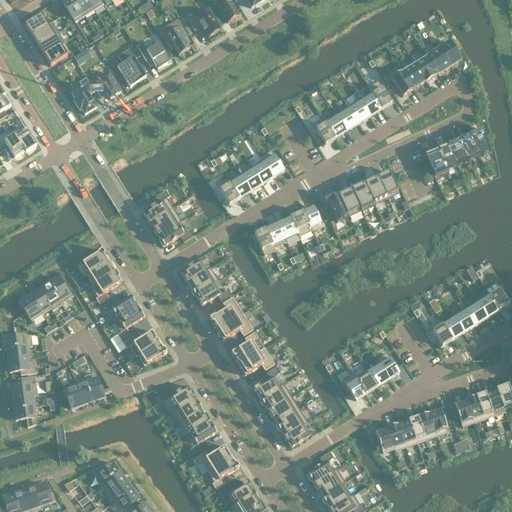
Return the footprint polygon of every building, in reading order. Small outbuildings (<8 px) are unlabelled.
[(85,18),(73,0),(67,0),(62,3),(75,24),(85,18)] [(94,12),(86,0),(73,0),(85,18),(94,12)] [(99,0),(86,0),(94,12),(103,6),(99,0)] [(221,0),(223,2),(216,6),(227,24),(239,17),(228,0),(221,0)] [(266,0),(245,0),(251,9),(254,8),(256,8),(258,7),(259,5),(266,0)] [(220,31),(208,11),(203,14),(203,13),(188,23),(194,33),(201,29),(204,33),(205,32),(209,38),(220,31)] [(151,12),(146,15),(149,20),(154,17),(151,12)] [(32,37),(52,24),(48,26),(41,16),(24,27),(31,37),(32,37)] [(177,22),(159,33),(169,49),(173,47),(175,50),(179,56),(189,50),(184,40),(187,38),(177,22)] [(39,47),(58,34),(52,24),(32,37),(31,37),(33,41),(38,48),(39,47)] [(44,58),(65,44),(58,34),(39,47),(38,48),(40,51),(44,58)] [(171,63),(157,42),(145,50),(143,46),(138,49),(146,62),(150,59),(158,72),(171,63)] [(449,43),(439,50),(450,68),(461,62),(449,43)] [(65,45),(65,44),(44,58),(50,68),(67,57),(61,47),(65,45)] [(134,47),(129,51),(135,61),(140,58),(134,47)] [(439,50),(426,58),(438,76),(450,68),(439,50)] [(122,65),(117,69),(128,85),(130,89),(146,79),(135,61),(129,51),(117,58),(122,65)] [(80,55),(73,59),(78,66),(84,62),(80,55)] [(426,58),(414,65),(426,84),(438,76),(426,58)] [(414,65),(402,73),(413,91),(426,84),(414,65)] [(100,84),(94,88),(101,100),(107,96),(110,100),(113,99),(118,96),(121,94),(109,74),(108,75),(105,70),(95,76),(98,81),(100,84)] [(402,73),(391,80),(402,98),(413,91),(402,73)] [(82,88),(71,95),(76,103),(74,104),(80,112),(81,111),(85,116),(96,109),(89,97),(95,93),(86,80),(79,84),(82,88)] [(368,89),(370,93),(371,93),(382,111),(392,105),(391,103),(392,103),(387,95),(386,96),(378,83),(368,89)] [(394,89),(390,91),(395,98),(398,96),(394,89)] [(370,93),(359,101),(370,119),(382,111),(371,93),(370,93)] [(5,97),(0,99),(0,114),(11,107),(5,97)] [(359,101),(347,108),(358,126),(370,119),(359,101)] [(347,108),(335,116),(346,134),(358,126),(347,108)] [(324,123),(323,123),(335,141),(346,134),(335,116),(324,123)] [(322,120),(312,126),(320,139),(319,140),(323,148),(335,141),(323,123),(324,123),(322,120)] [(22,125),(12,132),(15,136),(25,153),(26,154),(37,147),(26,130),(25,130),(22,125)] [(483,131),(469,137),(479,158),(490,153),(484,140),(487,138),(483,131)] [(15,136),(4,143),(15,160),(25,153),(15,136)] [(469,137),(458,141),(468,163),(479,158),(469,137),(468,137),(469,137)] [(458,142),(448,146),(458,168),(468,163),(458,141),(458,142)] [(448,147),(438,151),(448,173),(458,168),(448,146),(447,147),(448,147)] [(437,152),(424,157),(434,179),(435,178),(447,173),(448,173),(438,151),(437,151),(437,152)] [(261,158),(261,159),(263,161),(274,179),(284,173),(271,152),(261,158)] [(263,161),(251,168),(262,186),(274,179),(263,161)] [(251,168),(239,176),(251,194),(262,186),(251,168)] [(389,173),(377,179),(387,200),(399,195),(389,173)] [(228,183),(227,183),(239,201),(251,194),(239,176),(228,183)] [(377,179),(364,185),(374,207),(387,200),(377,179)] [(226,181),(216,187),(229,207),(239,201),(227,183),(228,183),(226,180),(226,181)] [(364,185),(351,191),(361,213),(374,207),(364,185)] [(351,191),(338,197),(348,219),(361,213),(351,191)] [(165,192),(155,199),(159,204),(166,200),(167,200),(169,198),(165,192)] [(338,197),(327,202),(337,224),(348,219),(338,197)] [(150,210),(143,214),(147,220),(146,220),(149,225),(173,210),(167,200),(166,200),(159,204),(155,207),(150,210)] [(313,208),(303,213),(310,230),(311,230),(321,225),(313,208)] [(173,210),(149,225),(149,226),(151,225),(154,230),(153,231),(157,238),(179,224),(179,225),(181,223),(173,210)] [(303,213),(290,219),(298,236),(297,236),(298,239),(299,238),(312,232),(311,230),(310,230),(303,213)] [(290,219),(277,225),(285,242),(285,241),(297,236),(298,236),(290,219)] [(179,224),(157,238),(158,238),(160,241),(159,242),(163,249),(170,244),(171,245),(177,241),(177,240),(180,238),(186,235),(179,225),(179,224)] [(277,225),(264,231),(273,250),(274,250),(286,244),(287,244),(285,241),(285,242),(277,225)] [(264,231),(253,236),(256,245),(258,244),(264,258),(275,253),(274,250),(273,250),(264,231)] [(186,235),(180,238),(184,244),(194,238),(190,232),(186,235)] [(103,252),(82,265),(89,275),(89,276),(109,263),(103,252)] [(187,269),(180,274),(184,280),(187,285),(187,284),(206,272),(201,264),(200,262),(192,266),(187,269)] [(89,275),(87,277),(93,287),(116,273),(115,273),(113,270),(109,263),(89,276),(89,275)] [(206,272),(187,284),(187,285),(191,291),(190,291),(194,298),(195,298),(195,297),(214,285),(215,285),(219,283),(210,269),(206,272)] [(93,287),(91,288),(91,289),(98,299),(106,294),(122,284),(116,273),(93,287)] [(49,285),(48,285),(61,306),(73,298),(66,287),(64,289),(58,279),(49,285)] [(61,306),(48,285),(48,286),(44,288),(41,290),(39,291),(51,310),(53,312),(62,307),(61,306)] [(214,285),(195,297),(195,298),(199,303),(198,304),(201,308),(217,298),(221,296),(221,295),(215,285),(214,285)] [(51,310),(39,291),(37,293),(34,294),(30,297),(42,316),(51,310)] [(221,296),(217,298),(221,304),(231,297),(227,291),(221,295),(221,296)] [(490,297),(489,297),(499,312),(509,306),(499,291),(490,297)] [(98,299),(96,300),(99,306),(109,300),(106,294),(98,299)] [(476,302),(475,302),(477,304),(479,307),(487,320),(499,312),(489,297),(490,297),(488,294),(476,302)] [(42,316),(30,297),(28,298),(25,300),(19,304),(32,323),(42,316)] [(115,308),(107,313),(114,323),(137,309),(135,305),(136,304),(132,297),(124,302),(118,306),(115,308)] [(232,299),(222,305),(226,311),(236,305),(232,299)] [(111,302),(101,308),(105,315),(107,313),(115,308),(111,302)] [(477,304),(466,311),(468,314),(467,314),(475,327),(487,320),(479,307),(477,304)] [(226,311),(210,321),(216,332),(243,316),(236,305),(226,311)] [(137,309),(114,323),(120,334),(128,329),(131,327),(138,323),(145,318),(141,311),(139,312),(137,309)] [(452,317),(455,322),(464,335),(475,327),(467,314),(468,314),(466,311),(465,309),(464,309),(452,317)] [(67,316),(68,317),(70,321),(76,318),(72,313),(67,316)] [(243,316),(216,332),(223,343),(239,332),(249,326),(243,316)] [(431,331),(426,334),(432,344),(436,342),(441,349),(452,342),(444,329),(439,321),(439,322),(429,328),(431,331)] [(444,329),(452,342),(464,335),(455,322),(444,329)] [(249,326),(239,332),(243,338),(253,332),(249,326)] [(52,332),(50,329),(49,327),(44,330),(47,335),(52,332)] [(120,334),(118,335),(122,342),(132,335),(128,329),(120,334)] [(137,343),(129,348),(129,349),(135,359),(136,359),(138,358),(137,358),(160,343),(153,333),(137,343)] [(254,334),(244,340),(248,346),(252,343),(252,344),(258,340),(254,334)] [(6,349),(6,351),(30,348),(32,348),(31,337),(5,340),(5,341),(4,341),(5,347),(6,347),(6,349)] [(133,338),(123,344),(127,350),(129,349),(129,348),(137,343),(133,338)] [(160,343),(137,358),(138,358),(144,368),(166,354),(160,343)] [(248,346),(231,356),(238,367),(258,354),(258,353),(252,344),(252,343),(248,346)] [(31,359),(30,348),(6,351),(7,354),(7,357),(8,362),(31,359)] [(258,354),(238,367),(245,377),(261,367),(271,361),(264,350),(258,353),(258,354)] [(376,361),(379,366),(389,381),(399,375),(386,355),(376,361)] [(34,359),(31,359),(8,362),(9,374),(20,373),(21,377),(36,375),(34,359)] [(82,359),(77,362),(80,367),(86,364),(82,359)] [(271,361),(261,367),(265,373),(275,367),(271,361)] [(80,367),(77,362),(72,365),(75,370),(80,367)] [(368,373),(377,389),(389,381),(379,366),(368,373)] [(276,368),(266,375),(269,380),(273,378),(280,374),(276,368)] [(355,378),(354,378),(365,396),(377,389),(368,373),(366,371),(365,371),(355,378)] [(84,378),(85,380),(93,403),(104,399),(95,374),(84,378)] [(353,376),(343,382),(356,402),(365,396),(354,378),(355,378),(353,376)] [(11,388),(13,400),(33,398),(37,397),(35,378),(21,380),(22,386),(11,388)] [(269,380),(253,391),(256,395),(260,401),(259,401),(259,402),(280,389),(279,388),(273,378),(269,380)] [(93,403),(85,380),(75,384),(76,387),(83,406),(88,405),(91,404),(93,403)] [(280,389),(259,402),(263,408),(264,408),(268,413),(268,414),(292,399),(284,386),(283,386),(279,388),(280,389)] [(508,386),(496,391),(504,412),(511,409),(511,391),(510,393),(508,386)] [(83,406),(76,387),(65,392),(71,411),(74,410),(76,409),(76,410),(83,408),(83,407),(83,406)] [(171,398),(161,404),(162,405),(168,414),(168,415),(170,413),(193,398),(194,399),(194,398),(191,393),(190,394),(187,388),(180,392),(175,395),(171,398)] [(167,391),(157,398),(161,404),(171,398),(167,391)] [(504,412),(496,391),(488,393),(487,393),(485,394),(493,418),(504,414),(504,412)] [(493,418),(485,394),(482,395),(482,396),(476,398),(485,421),(493,418)] [(34,408),(33,398),(13,400),(13,403),(13,406),(14,411),(34,408)] [(193,398),(170,413),(178,426),(201,411),(201,412),(203,411),(203,410),(199,404),(197,404),(194,399),(193,398)] [(485,421),(476,398),(469,400),(468,400),(465,401),(466,401),(474,425),(485,421)] [(292,399),(268,414),(272,420),(273,420),(277,425),(275,427),(300,412),(292,399)] [(474,425),(466,401),(454,406),(462,429),(474,425)] [(315,402),(306,408),(308,411),(317,406),(315,402)] [(35,419),(34,408),(14,411),(15,422),(26,421),(28,429),(36,426),(35,419)] [(440,410),(429,415),(437,438),(449,434),(440,410)] [(201,411),(178,426),(186,438),(186,439),(190,436),(209,424),(205,417),(204,418),(201,412),(201,411)] [(300,412),(275,427),(275,428),(279,434),(280,433),(284,439),(283,439),(284,439),(303,427),(304,427),(308,425),(308,424),(300,412)] [(437,438),(429,415),(420,418),(420,417),(417,418),(426,442),(437,438)] [(426,442),(417,418),(414,419),(414,420),(407,422),(416,446),(426,442)] [(416,446),(407,422),(400,425),(400,424),(397,425),(405,450),(416,446)] [(209,424),(190,436),(197,446),(200,444),(204,442),(210,438),(217,433),(213,426),(212,427),(210,424),(209,424)] [(405,450),(397,425),(394,426),(394,427),(387,429),(395,451),(395,453),(405,450)] [(303,427),(284,439),(287,444),(291,450),(298,445),(303,442),(310,438),(309,435),(304,427),(303,427)] [(395,451),(387,429),(375,434),(383,455),(395,451)] [(197,446),(190,450),(194,456),(204,450),(200,444),(197,446)] [(209,458),(201,463),(201,464),(208,474),(232,458),(225,448),(209,458)] [(205,453),(195,459),(199,465),(201,464),(201,463),(209,458),(205,453)] [(329,453),(319,460),(323,466),(329,462),(333,459),(329,453)] [(232,458),(208,474),(214,484),(222,479),(239,469),(232,458)] [(323,466),(306,476),(310,483),(312,483),(313,486),(314,486),(335,473),(335,472),(329,462),(323,466)] [(119,473),(113,464),(104,471),(101,468),(91,473),(101,487),(120,473),(119,473)] [(335,473),(314,486),(318,493),(319,492),(322,498),(320,499),(320,500),(343,485),(343,486),(345,484),(337,471),(335,472),(335,473)] [(108,495),(126,482),(124,480),(122,477),(120,474),(120,473),(101,487),(100,487),(107,496),(108,495)] [(214,484),(212,485),(216,491),(226,485),(222,479),(214,484)] [(114,504),(132,491),(130,487),(127,484),(126,482),(108,495),(114,504)] [(231,493),(228,495),(228,496),(234,506),(255,493),(254,493),(253,493),(250,488),(250,487),(247,483),(231,493)] [(75,490),(70,484),(64,486),(68,492),(69,494),(75,490)] [(48,495),(45,485),(34,488),(41,508),(55,503),(52,494),(48,495)] [(343,485),(320,500),(325,506),(326,505),(329,511),(351,498),(343,486),(343,485)] [(227,487),(217,494),(221,500),(228,496),(228,495),(231,493),(227,487)] [(41,508),(34,488),(34,489),(30,490),(26,491),(24,492),(30,511),(38,511),(42,511),(41,508)] [(130,506),(139,500),(137,497),(135,495),(132,491),(114,504),(119,511),(129,511),(132,510),(130,506)] [(30,511),(24,492),(23,492),(21,493),(18,494),(14,495),(19,511),(30,511)] [(234,506),(230,508),(230,509),(232,511),(252,511),(262,506),(261,506),(258,501),(259,500),(255,493),(234,506)] [(19,511),(14,495),(13,495),(9,497),(6,498),(3,499),(6,510),(3,511),(19,511)] [(351,498),(329,511),(352,511),(360,508),(360,507),(353,497),(353,496),(351,498)]
